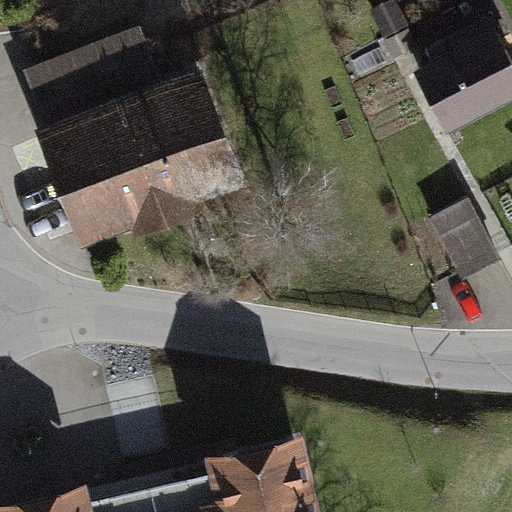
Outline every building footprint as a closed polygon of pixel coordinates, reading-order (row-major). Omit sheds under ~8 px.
[(395,0),(390,0),(371,11),(386,37),(409,24),(395,0)] [(435,59),(418,68),(450,127),(511,94),(511,52),(489,10),(426,43),(435,59)] [(26,67),(46,120),(161,76),(140,23),(26,67)] [(409,28),(387,40),(396,57),(418,44),(409,28)] [(46,120),(34,125),(80,242),(129,223),(136,232),(206,205),(202,196),(250,178),(203,59),(161,76),(46,120)] [(469,197),(431,217),(463,277),(500,257),(469,197)] [(87,479),(0,498),(0,511),(319,511),(302,433),(207,454),(210,472),(160,483),(91,498),(87,479)]
